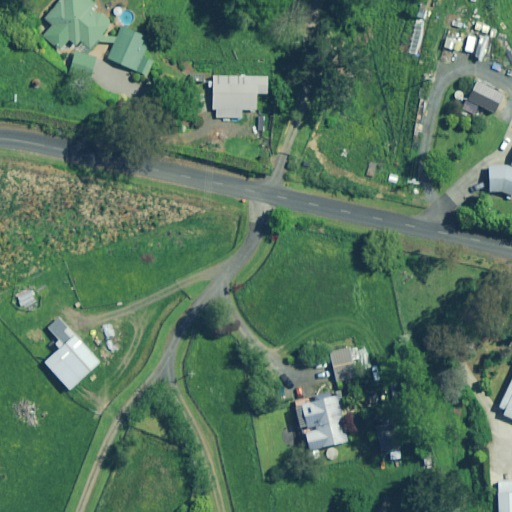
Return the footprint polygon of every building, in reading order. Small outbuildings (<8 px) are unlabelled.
[(110,24),(81,0),(58,0),(32,30),(57,53),(71,37),(86,51),(110,24)] [(150,40),(119,28),(108,55),(139,68),(150,40)] [(262,80),(203,79),(202,119),(261,120),(262,80)] [(469,95),(462,105),(483,119),(491,109),(469,95)] [(511,153),(508,167),(486,167),(486,196),(511,196),(511,153)] [(92,363),(61,335),(35,364),(66,392),(92,363)] [(362,376),(356,347),(330,353),(336,382),(362,376)] [(511,384),(492,422),(511,432),(511,384)] [(348,441),(336,396),(296,406),(307,451),(348,441)] [(511,511),(511,481),(498,482),(498,511),(511,511)]
